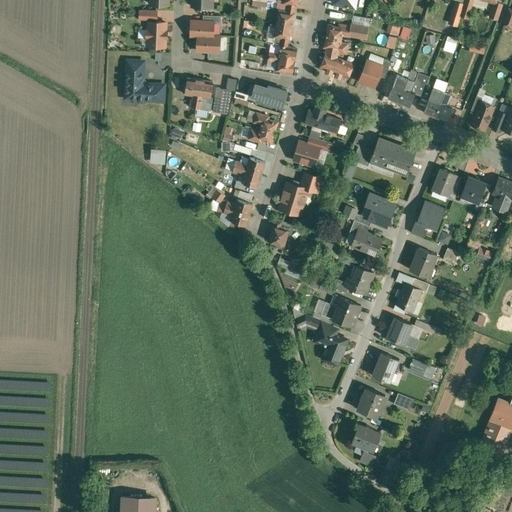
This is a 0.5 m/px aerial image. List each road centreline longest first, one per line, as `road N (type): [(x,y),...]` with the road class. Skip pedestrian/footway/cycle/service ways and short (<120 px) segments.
road 1 (residential): [(303,81),(256,236),(320,439)]
road 2 (residential): [(439,136),(320,439)]
road 3 (residential): [(303,81),(183,58),(180,0)]
road 4 (residential): [(439,136),(303,81)]
